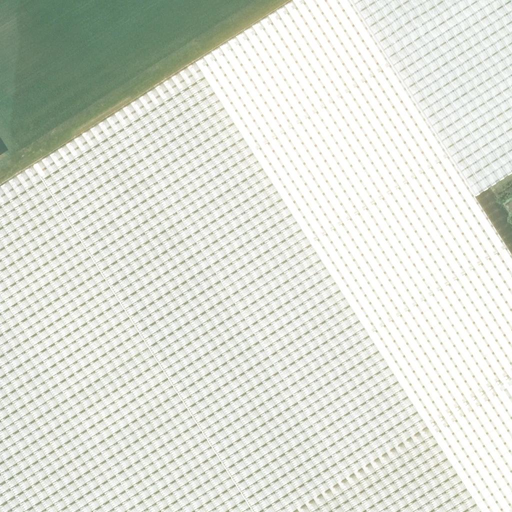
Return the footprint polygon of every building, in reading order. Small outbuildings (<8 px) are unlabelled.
[(0,0),(0,110),(28,155),(288,0),(0,0)] [(350,0),(291,0),(196,61),(43,158),(42,159),(260,502),(266,511),(511,511),(511,253),(487,214),(350,0)] [(511,170),(511,0),(350,0),(475,194),(511,170)] [(42,159),(0,185),(0,511),(266,511),(260,502),(42,159)] [(497,228),(501,232),(507,226),(502,222),(497,228)]
